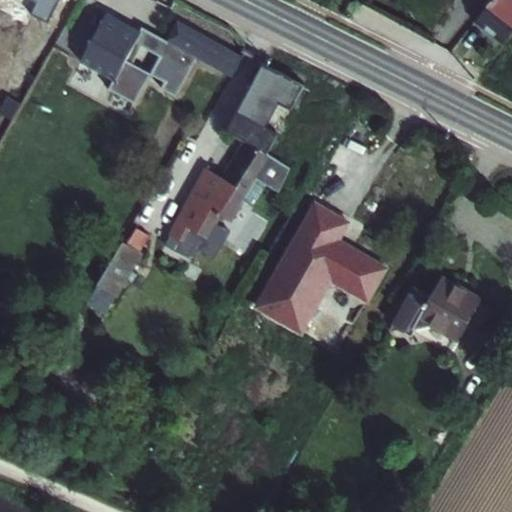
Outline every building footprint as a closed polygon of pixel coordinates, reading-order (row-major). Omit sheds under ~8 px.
[(511,0),(500,0),(493,9),(511,23),(511,0)] [(117,12),(108,27),(123,35),(131,20),(117,12)] [(242,70),(253,52),(189,14),(178,33),(242,70)] [(167,101),(193,55),(131,20),(123,35),(108,27),(95,51),(150,83),(146,89),(167,101)] [(299,62),(277,48),(238,121),(274,146),(282,132),(265,121),(299,62)] [(274,146),(238,121),(202,192),(227,207),(237,213),(278,149),(274,146)] [(298,164),(286,156),(273,176),(287,185),(298,164)] [(202,192),(182,230),(193,237),(203,220),(215,228),(227,207),(202,192)] [(358,222),(322,202),(262,309),(311,336),(340,285),(376,305),(396,269),(347,242),(358,222)] [(111,316),(141,253),(119,242),(89,305),(111,316)] [(491,293),(452,271),(441,288),(424,278),(402,316),(419,326),(429,310),(468,332),(478,315),(491,293)] [(491,293),(478,315),(485,320),(505,302),(491,293)]
